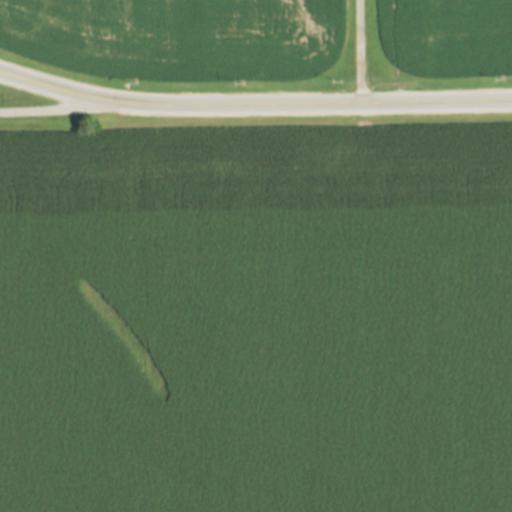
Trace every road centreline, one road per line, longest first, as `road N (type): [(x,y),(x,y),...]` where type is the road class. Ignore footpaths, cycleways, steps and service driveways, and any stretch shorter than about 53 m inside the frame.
road 1 (secondary): [(511,101),(156,105),(0,69)]
road 2 (residential): [(136,103),(0,113)]
